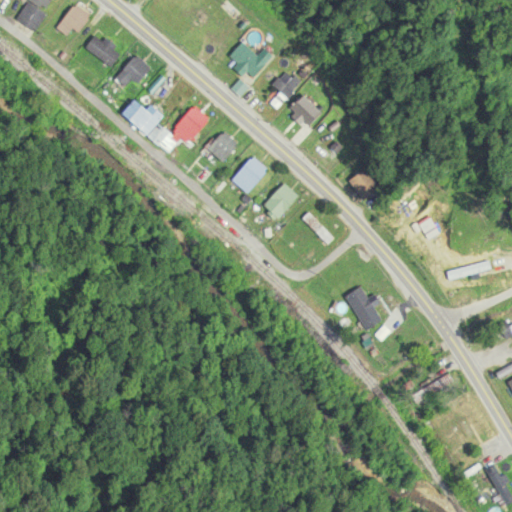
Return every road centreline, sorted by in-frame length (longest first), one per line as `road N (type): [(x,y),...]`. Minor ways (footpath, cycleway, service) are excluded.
road 1 (secondary): [(511,434),(399,272),(310,175),(107,0)]
road 2 (residential): [(359,229),(313,272),(295,275),(274,264),(0,23)]
